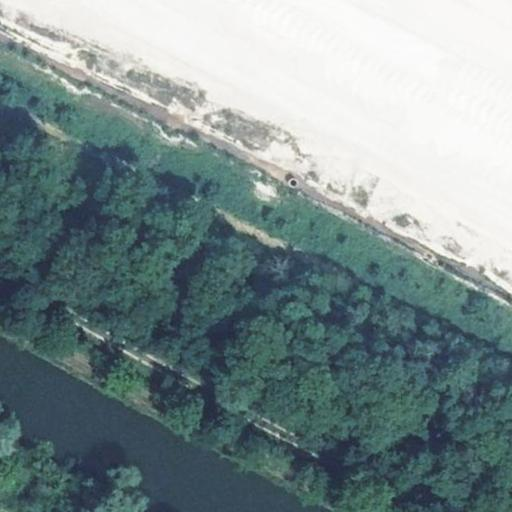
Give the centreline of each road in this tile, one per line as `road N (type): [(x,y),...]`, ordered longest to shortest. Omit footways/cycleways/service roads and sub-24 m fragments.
road 1 (track): [(0,314),(362,511)]
road 2 (track): [(511,73),(381,0)]
